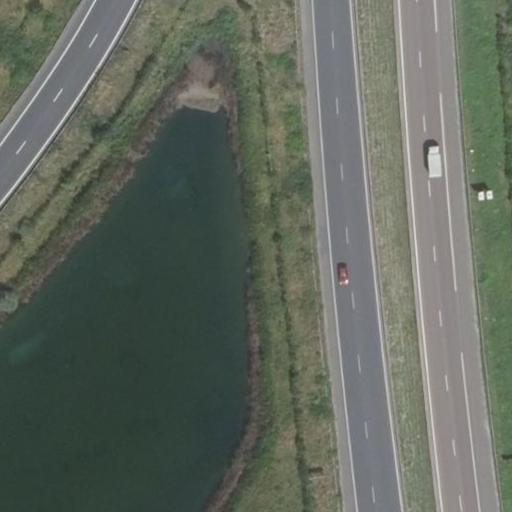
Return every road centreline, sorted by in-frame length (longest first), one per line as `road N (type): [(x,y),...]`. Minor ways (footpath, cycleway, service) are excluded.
road 1 (motorway): [(329,0),(379,511)]
road 2 (trunk): [(457,511),(415,0)]
road 3 (trunk): [(113,0),(49,110),(0,174)]
